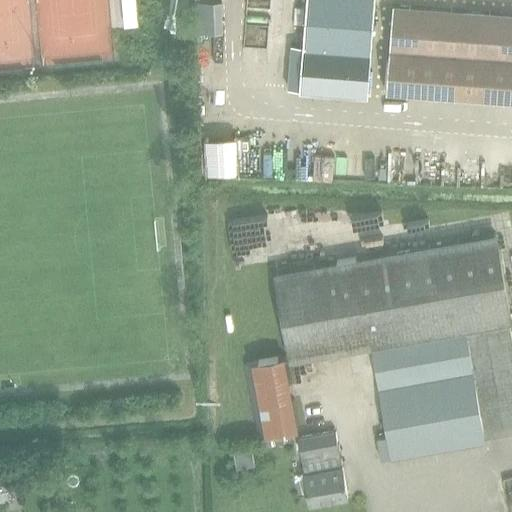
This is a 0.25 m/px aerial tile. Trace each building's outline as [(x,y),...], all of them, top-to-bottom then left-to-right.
[(306,0),(303,44),(300,89),(368,94),(375,2),(375,0),(306,0)] [(511,100),(511,12),(393,3),(386,91),(511,100)] [(239,162),(239,126),(205,126),(205,162),(239,162)] [(329,140),(301,138),(299,167),(327,169),(329,140)] [(229,226),(229,252),(274,251),(274,225),(229,226)] [(371,344),(387,433),(376,435),(380,457),(485,439),(485,434),(511,428),(511,335),(509,318),(510,318),(494,230),(275,271),(291,358),(371,344)] [(291,427),(298,426),(285,354),(246,361),(259,433),(267,431),(269,443),(293,439),(291,427)] [(335,430),(297,437),(309,503),(347,496),(335,430)] [(293,488),(301,488),(301,465),(293,466),(293,488)] [(0,491),(0,503),(0,507),(23,507),(23,491),(0,491)]
